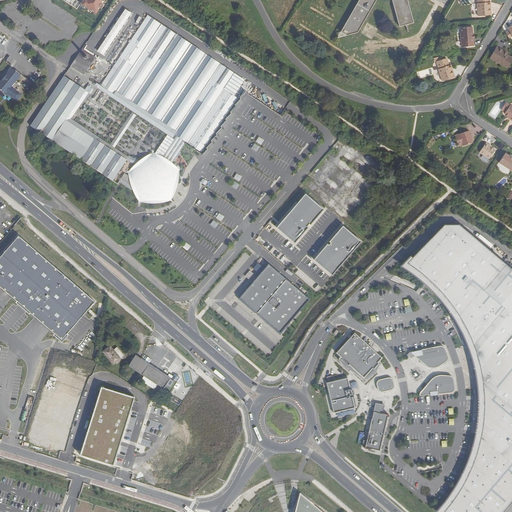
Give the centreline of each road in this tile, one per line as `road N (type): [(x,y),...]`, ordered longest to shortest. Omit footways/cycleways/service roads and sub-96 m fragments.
road 1 (primary): [(271,393),(254,387),(0,171)]
road 2 (primary): [(0,183),(214,367),(255,415)]
road 3 (residential): [(253,0),(279,44),(325,86),(385,106),(452,102)]
road 4 (unclassified): [(202,511),(0,446)]
road 5 (primary): [(395,511),(308,423)]
